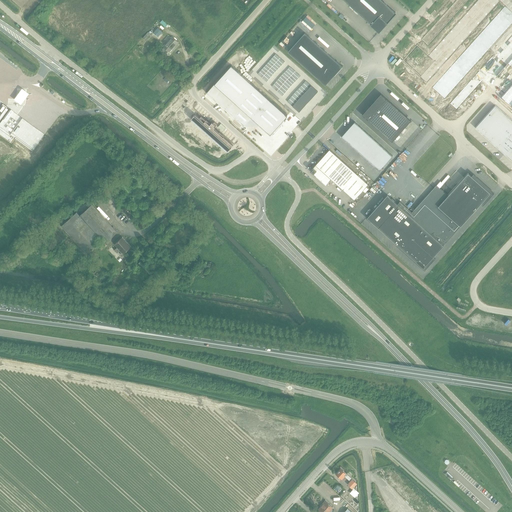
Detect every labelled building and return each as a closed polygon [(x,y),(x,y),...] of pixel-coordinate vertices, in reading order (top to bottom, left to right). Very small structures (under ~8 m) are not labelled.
[(344,0),(349,4),(379,31),(396,12),(381,0),(344,0)] [(511,17),(492,0),(459,0),(407,60),(459,106),(484,79),(511,104),(511,17)] [(158,28),(154,32),(158,36),(163,32),(158,28)] [(151,34),(148,32),(143,38),(146,40),(151,34)] [(288,51),(324,85),(342,66),(335,60),(305,32),(288,51)] [(167,53),(168,51),(169,52),(176,44),(175,44),(178,42),(172,37),(163,47),(164,47),(162,49),(162,51),(164,53),(167,53)] [(231,66),(206,93),(214,100),(222,91),(240,107),(232,116),(242,125),(244,126),(252,117),(270,134),(284,119),(287,115),(231,66)] [(309,88),(308,89),(315,95),(318,91),(311,85),(309,88)] [(306,91),(305,92),(311,98),(315,95),(308,89),(306,91)] [(27,95),(20,90),(12,101),(19,106),(27,95)] [(304,93),(302,96),(308,102),(311,98),(305,92),(304,93)] [(381,93),(362,114),(392,141),(411,120),(381,93)] [(299,98),(299,99),(305,105),(308,102),(302,96),(299,98)] [(297,101),(295,103),(302,109),(305,105),(299,99),(297,101)] [(295,104),(292,106),(299,112),(302,109),(295,103),(295,104)] [(511,120),(495,105),(475,128),(511,161),(511,120)] [(2,121),(5,123),(12,112),(10,110),(2,121)] [(192,118),(191,119),(227,151),(228,150),(233,145),(224,137),(224,136),(219,132),(214,128),(217,124),(214,121),(213,123),(212,122),(210,124),(206,120),(201,116),(200,118),(195,114),(192,118)] [(355,122),(341,137),(379,171),(393,156),(355,122)] [(331,179),(343,189),(357,174),(329,149),(310,171),(326,185),(331,179)] [(448,195),(436,185),(412,212),(400,201),(397,204),(387,195),(367,217),(404,251),(403,252),(405,254),(406,253),(419,264),(419,265),(424,270),(432,262),(430,260),(490,192),(468,173),(448,195)] [(357,174),(343,189),(354,199),(368,184),(357,174)] [(104,243),(116,232),(92,205),(80,216),(77,212),(61,226),(85,252),(100,238),(103,242),(98,246),(102,250),(107,245),(104,243)] [(55,246),(63,239),(65,237),(55,225),(52,227),(44,234),(55,246)] [(131,247),(131,246),(122,237),(122,238),(115,244),(117,247),(114,250),(117,253),(120,250),(123,254),(130,247),(131,247)] [(347,484),(352,489),(353,489),(350,493),(355,497),(359,493),(353,487),(357,483),(341,469),(336,474),(342,480),(345,476),(350,481),(347,484)] [(321,511),(329,511),(333,508),(326,502),(318,509),(321,511)]
